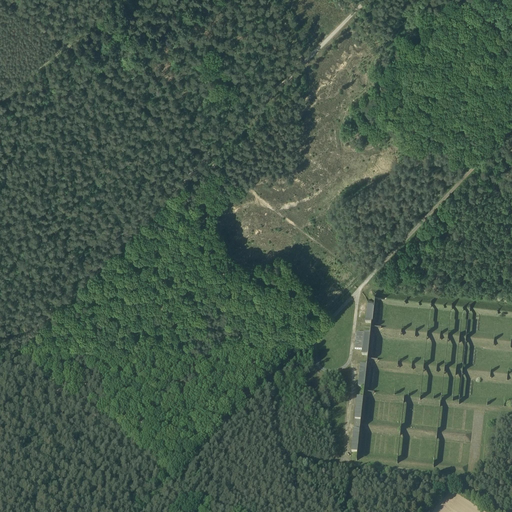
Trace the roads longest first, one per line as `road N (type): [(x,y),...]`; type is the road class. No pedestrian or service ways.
road 1 (track): [(324,315),(511,117)]
road 2 (track): [(198,166),(8,355)]
road 3 (track): [(365,0),(208,156)]
road 4 (track): [(198,166),(205,223),(226,255),(256,273),(297,282),(324,315)]
road 5 (track): [(171,476),(8,355)]
road 6 (track): [(208,156),(359,277)]
road 7 (track): [(67,43),(208,156)]
